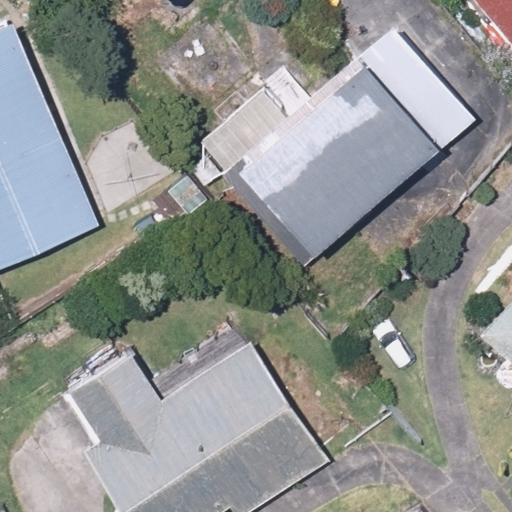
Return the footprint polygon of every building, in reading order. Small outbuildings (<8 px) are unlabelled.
[(511,0),(496,0),(511,20),(511,0)] [(0,20),(0,260),(114,213),(28,8),(0,20)] [(242,154),(319,247),(491,105),(414,12),(242,154)] [(511,309),(499,323),(511,334),(511,309)] [(182,381),(146,333),(86,369),(128,424),(102,443),(152,511),(220,511),(242,495),(254,511),(262,511),(351,446),(259,323),(182,381)]
